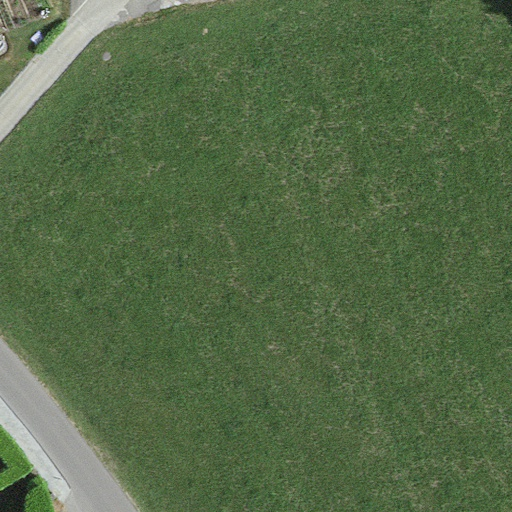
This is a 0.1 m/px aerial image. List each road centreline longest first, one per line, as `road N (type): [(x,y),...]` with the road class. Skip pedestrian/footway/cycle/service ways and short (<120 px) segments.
road 1 (residential): [(0,369),(111,511)]
road 2 (residential): [(0,121),(110,0)]
